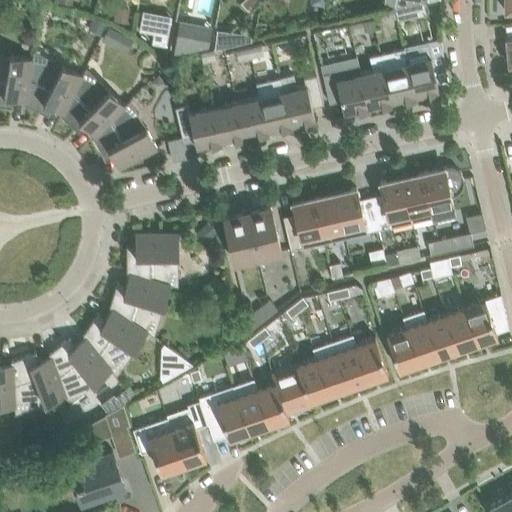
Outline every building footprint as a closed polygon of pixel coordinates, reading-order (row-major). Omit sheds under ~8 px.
[(422,0),(395,6),(394,6),(396,16),(397,19),(427,13),(423,0),(422,0)] [(126,22),(129,6),(116,4),(113,20),(126,22)] [(394,6),(381,9),(383,19),(396,16),(394,6)] [(154,32),(152,41),(166,44),(171,14),(143,9),(139,29),(154,32)] [(173,53),(208,47),(212,24),(179,18),(173,53)] [(374,28),(371,18),(349,23),(351,33),(374,28)] [(217,28),(214,48),(225,45),(227,30),(217,28)] [(433,60),(428,41),(404,47),(407,60),(414,94),(415,94),(428,90),(429,94),(439,91),(432,60),(433,60)] [(261,44),(248,47),(251,57),(263,54),(261,44)] [(236,50),(238,60),(251,57),(248,47),(236,50)] [(407,60),(404,47),(380,53),(391,99),(405,96),(405,99),(416,97),(415,94),(414,94),(407,60)] [(60,113),(61,113),(82,72),(62,62),(62,63),(33,48),(32,56),(24,101),(48,113),(48,112),(41,108),(44,102),(62,111),(60,113)] [(202,61),(215,58),(213,48),(200,51),(202,61)] [(24,101),(32,56),(10,53),(0,51),(0,103),(12,105),(12,104),(4,103),(5,96),(24,99),(24,101)] [(360,72),(360,71),(367,104),(368,104),(381,101),(382,104),(392,102),(391,99),(380,53),(370,55),(373,68),(372,68),(372,69),(360,72)] [(335,69),(322,72),(324,82),(329,102),(330,101),(341,99),(343,110),(358,107),(359,110),(369,107),(368,104),(367,104),(360,71),(356,55),(333,60),(335,69)] [(92,135),(92,136),(125,103),(109,87),(108,88),(85,65),(82,72),(61,113),(80,132),(81,131),(75,125),(80,120),(94,133),(92,135)] [(283,88),(282,89),(290,122),(291,122),(304,119),(305,122),(315,120),(312,106),(323,103),(317,74),(304,77),(305,83),(295,86),(295,87),(283,89),(283,88)] [(256,82),(259,94),(267,128),(268,128),(281,124),(281,128),(292,125),(291,122),(290,122),(282,89),(280,76),(256,82)] [(268,128),(267,128),(259,94),(248,97),(237,100),(236,99),(243,133),(244,133),(257,130),(258,133),(268,131),(268,128)] [(145,125),(130,97),(125,103),(92,136),(105,159),(106,158),(102,151),(109,148),(118,166),(157,146),(146,125),(145,125)] [(213,106),(213,105),(212,105),(220,138),(221,138),(234,135),(235,138),(245,136),(244,133),(243,133),(236,99),(225,102),(225,103),(213,106)] [(211,144),(221,141),(221,138),(220,138),(212,105),(201,107),(201,108),(190,111),(188,103),(175,106),(182,136),(193,133),(196,144),(211,141),(211,144)] [(451,165),(447,165),(423,171),(433,215),(454,210),(451,194),(455,193),(458,191),(460,189),(462,185),(463,182),(463,178),(462,174),(460,171),(458,168),(455,166),(451,165)] [(410,211),(409,211),(411,220),(433,215),(423,171),(402,176),(410,211)] [(371,195),(378,228),(411,220),(409,211),(410,211),(402,176),(380,181),(383,192),(371,195)] [(335,191),(345,235),(378,228),(371,195),(359,198),(356,186),(335,191)] [(313,196),(324,240),(345,235),(335,191),(313,196)] [(283,215),(290,248),(324,240),(313,196),(292,201),(295,212),(283,215)] [(224,217),(234,260),(281,249),(271,206),(224,217)] [(470,230),(438,237),(441,251),(473,243),(470,230)] [(128,244),(126,244),(126,270),(170,283),(178,285),(178,251),(178,231),(135,231),(135,252),(128,252),(128,244)] [(430,253),(441,251),(438,237),(427,240),(430,253)] [(459,253),(449,255),(450,264),(461,262),(459,253)] [(429,260),(432,274),(451,270),(448,255),(429,260)] [(329,263),(332,276),(343,273),(340,260),(329,263)] [(430,266),(420,268),(422,277),(432,274),(430,266)] [(163,305),(164,305),(170,283),(126,270),(126,271),(128,271),(123,290),(116,288),(118,280),(117,280),(109,304),(147,331),(148,330),(154,335),(163,305)] [(410,271),(398,275),(401,284),(413,280),(410,271)] [(389,276),(372,280),(377,293),(393,287),(390,276),(389,276)] [(337,287),(339,296),(349,294),(347,285),(337,287)] [(337,287),(327,290),(329,298),(339,296),(337,287)] [(477,342),(497,335),(496,331),(509,327),(501,292),(464,304),(477,342)] [(302,295),(294,302),(299,309),(308,302),(302,295)] [(270,298),(239,321),(246,330),(277,307),(270,298)] [(294,302),(286,308),(291,315),(299,309),(294,302)] [(134,349),(147,331),(109,304),(109,305),(111,307),(100,323),(94,318),(99,312),(98,311),(83,332),(111,369),(112,368),(116,375),(134,349)] [(464,304),(445,311),(458,348),(477,342),(464,304)] [(422,308),(403,315),(419,361),(438,355),(422,308)] [(423,308),(422,308),(438,355),(458,348),(445,311),(426,317),(423,308)] [(419,361),(403,315),(402,315),(405,325),(386,331),(399,368),(419,361)] [(256,332),(261,339),(270,332),(264,325),(256,332)] [(49,351),(65,394),(68,402),(111,369),(83,332),(82,333),(84,335),(69,347),(64,341),(71,336),(70,335),(49,351)] [(256,332),(247,338),(253,345),(261,339),(256,332)] [(333,339),(332,339),(348,386),(367,379),(355,342),(352,332),(333,339)] [(355,342),(367,379),(387,372),(375,335),(355,342)] [(313,346),(329,392),(348,386),(332,339),(313,346)] [(162,379),(192,362),(163,342),(161,345),(160,375),(162,379)] [(315,355),(297,362),(311,404),(312,403),(311,399),(329,392),(313,346),(312,346),(315,355)] [(233,348),(223,351),(226,359),(236,356),(233,348)] [(11,359),(14,405),(15,413),(44,402),(65,394),(49,351),(49,352),(49,354),(31,361),(29,354),(36,351),(36,350),(11,359)] [(0,405),(14,405),(11,359),(11,362),(0,362),(0,405)] [(297,362),(272,371),(288,417),(289,416),(287,412),(311,404),(297,362)] [(197,367),(189,370),(192,380),(201,377),(197,367)] [(253,376),(252,377),(268,423),(288,417),(272,371),(271,371),(274,380),(256,386),(253,376)] [(149,374),(138,380),(144,389),(154,384),(149,374)] [(252,377),(234,383),(250,430),(268,423),(252,377)] [(232,384),(198,395),(199,398),(204,413),(208,422),(213,438),(228,433),(229,437),(234,435),(243,432),(249,430),(250,430),(234,383),(233,383),(232,384)] [(100,403),(107,411),(121,402),(131,395),(125,386),(115,394),(113,392),(100,403)] [(193,420),(171,427),(172,432),(183,463),(199,458),(205,456),(198,432),(196,426),(201,425),(207,422),(208,422),(204,413),(199,398),(187,402),(188,406),(189,408),(193,420)] [(122,403),(87,423),(93,439),(110,433),(109,431),(130,424),(122,403)] [(68,433),(77,428),(69,405),(59,408),(68,433)] [(145,423),(132,428),(140,452),(153,447),(161,471),(176,466),(183,463),(172,432),(171,427),(170,426),(167,416),(145,423)] [(91,451),(69,459),(70,463),(75,476),(83,500),(122,487),(125,486),(122,479),(112,449),(93,455),(91,451)] [(511,511),(511,491),(487,505),(490,511),(511,511)]
